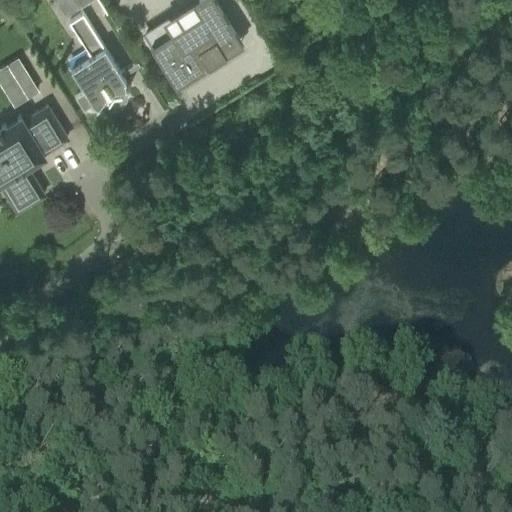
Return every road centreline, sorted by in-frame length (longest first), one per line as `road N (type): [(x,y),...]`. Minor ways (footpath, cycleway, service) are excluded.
road 1 (residential): [(0,330),(92,240),(106,209),(97,164),(170,111)]
road 2 (track): [(373,511),(210,507)]
